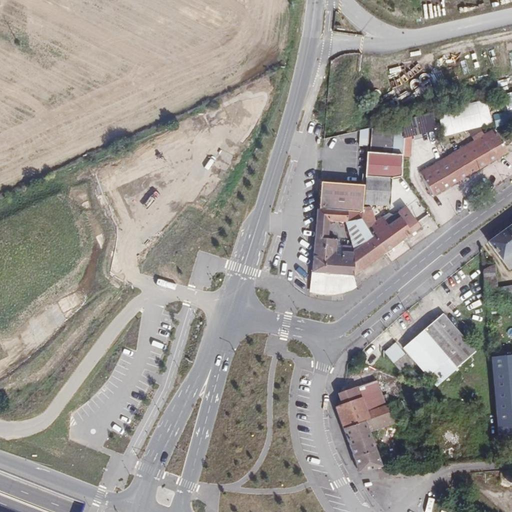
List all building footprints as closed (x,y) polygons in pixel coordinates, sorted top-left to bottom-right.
[(511,93),(502,96),(506,111),(511,109),(511,93)] [(494,124),(488,104),(440,117),(445,137),(494,124)] [(429,113),(400,120),(399,135),(406,133),(432,128),(429,113)] [(368,129),(368,154),(389,154),(390,131),(368,129)] [(441,185),(494,149),(483,131),(429,167),(441,185)] [(368,154),(364,153),(364,177),(398,177),(399,155),(389,154),(368,154)] [(364,181),(364,205),(386,207),(387,182),(364,181)] [(360,186),(323,183),(321,209),(344,210),(359,211),(360,186)] [(105,191),(82,202),(96,233),(119,222),(105,191)] [(110,271),(77,201),(52,212),(84,283),(110,271)] [(344,210),(321,209),(320,219),(329,219),(344,220),(344,210)] [(358,228),(359,211),(344,210),(344,220),(350,246),(356,277),(382,258),(369,241),(358,228)] [(366,223),(358,228),(369,241),(397,218),(392,212),(372,227),(366,223)] [(50,217),(29,227),(37,245),(59,236),(50,217)] [(397,218),(369,241),(382,258),(417,232),(408,219),(402,224),(397,218)] [(329,219),(320,219),(319,237),(328,237),(329,219)] [(511,224),(491,240),(511,268),(511,267),(511,224)] [(328,237),(319,237),(316,272),(323,273),(322,284),(348,286),(356,277),(350,246),(335,245),(335,238),(328,237)] [(488,301),(505,299),(511,298),(511,285),(499,286),(497,262),(485,267),(488,301)] [(0,322),(14,317),(6,299),(0,301),(0,322)] [(437,311),(398,344),(428,383),(469,352),(437,311)] [(393,365),(401,359),(393,348),(385,354),(393,365)] [(511,357),(491,360),(497,439),(511,436),(511,357)] [(369,406),(387,400),(377,374),(341,387),(345,399),(363,393),(369,406)] [(361,467),(380,466),(389,461),(375,424),(369,406),(363,393),(345,399),(337,402),(347,430),(352,442),(361,467)] [(406,397),(395,401),(396,406),(407,402),(406,397)] [(395,401),(394,398),(387,400),(369,406),(375,424),(400,415),(396,406),(395,401)] [(468,495),(477,495),(477,487),(468,487),(468,495)]
